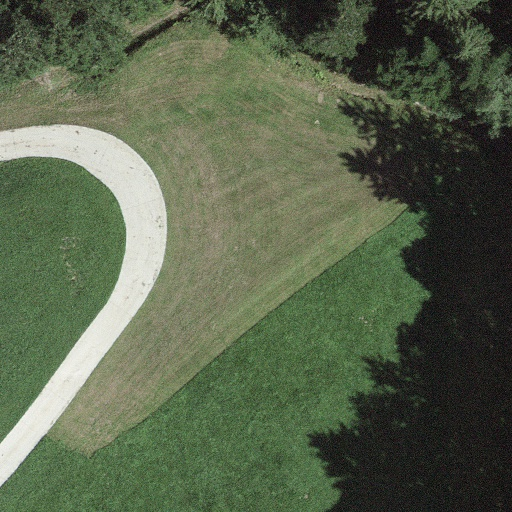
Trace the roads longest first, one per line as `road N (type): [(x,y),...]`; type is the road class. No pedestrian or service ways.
road 1 (track): [(0,476),(128,297),(146,230),(131,181),(91,150),(0,151)]
road 2 (track): [(511,145),(465,115),(346,72),(232,0)]
road 3 (track): [(190,0),(109,40),(35,100),(0,141)]
